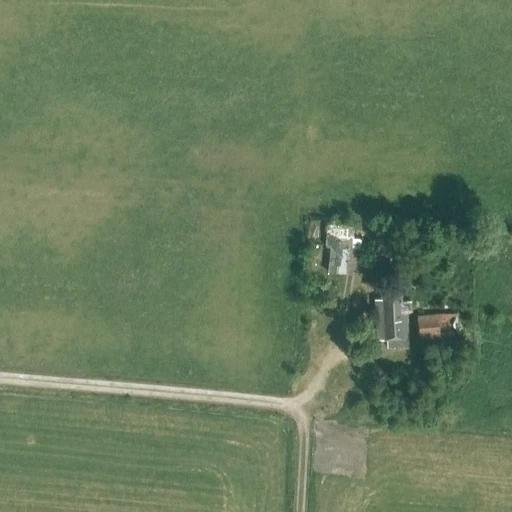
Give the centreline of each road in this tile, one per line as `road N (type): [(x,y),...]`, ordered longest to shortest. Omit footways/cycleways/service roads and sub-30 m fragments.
road 1 (track): [(297,511),(299,421),(331,203)]
road 2 (track): [(299,421),(280,404),(0,382)]
